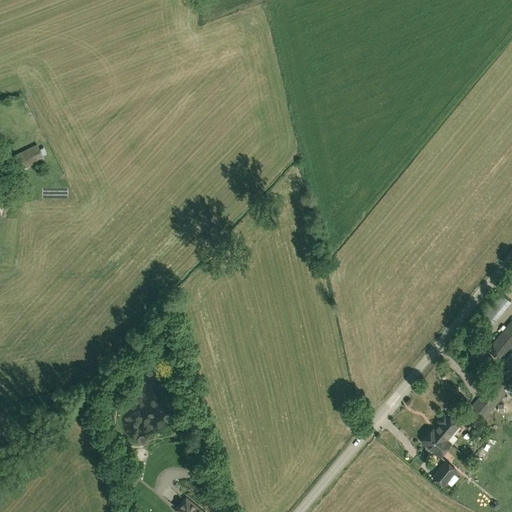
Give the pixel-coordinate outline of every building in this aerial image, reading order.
[(18,171),(44,159),(37,144),(11,156),(18,171)] [(486,329),(511,302),(502,294),(479,322),(486,329)] [(511,346),(511,319),(487,350),(501,360),(511,346)] [(474,408),(486,418),(511,386),(511,385),(500,376),(474,408)] [(434,430),(446,440),(459,425),(447,415),(446,416),(444,414),(438,421),(440,423),(437,427),(434,430)] [(451,444),(446,440),(434,430),(433,429),(422,441),(427,445),(425,447),(431,453),(433,451),(440,456),(451,444)] [(488,442),(477,457),(483,462),(494,446),(488,442)] [(444,485),(456,470),(445,461),(433,476),(444,485)] [(127,494),(139,476),(132,471),(120,489),(127,494)] [(201,511),(186,499),(177,510),(179,511),(201,511)]
